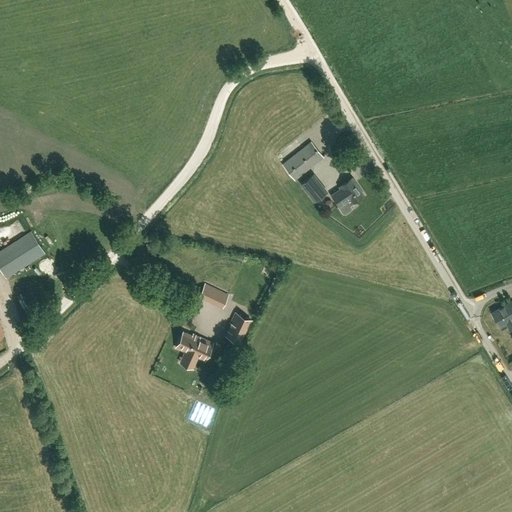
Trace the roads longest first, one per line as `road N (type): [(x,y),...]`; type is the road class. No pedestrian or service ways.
road 1 (track): [(17,352),(184,176),(233,79),(317,50)]
road 2 (unclassified): [(468,310),(311,53)]
